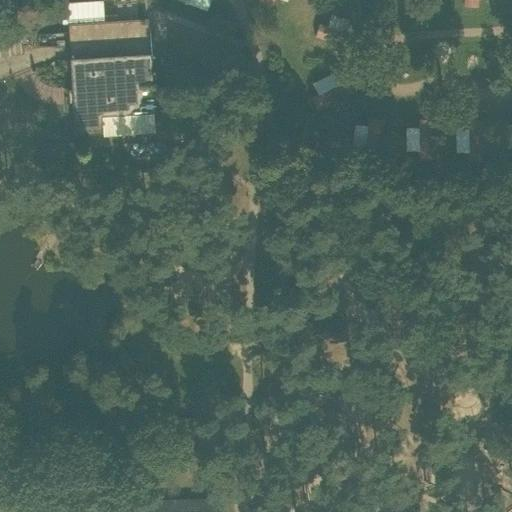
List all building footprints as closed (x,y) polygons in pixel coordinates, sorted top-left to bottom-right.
[(85,0),(79,0),(79,19),(104,19),(104,0),(85,0)] [(182,0),(209,9),(211,0),(182,0)] [(326,24),(319,22),(314,35),(344,45),(352,20),(330,12),(326,24)] [(102,127),(102,116),(154,113),(148,17),(67,23),(75,131),(94,131),(94,128),(102,127)] [(335,71),(311,81),(316,93),(340,83),(335,71)] [(419,119),(419,137),(433,136),(432,118),(419,119)] [(130,154),(160,156),(162,140),(132,137),(130,154)] [(345,341),(342,318),(296,324),(299,347),(345,341)] [(174,420),(176,473),(191,473),(190,419),(174,420)] [(222,511),(222,499),(125,499),(125,511),(222,511)]
